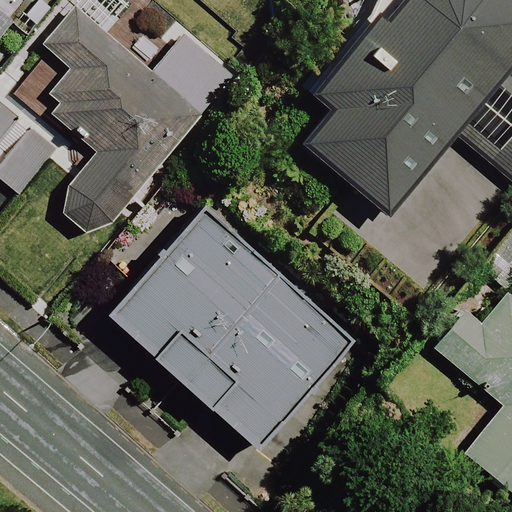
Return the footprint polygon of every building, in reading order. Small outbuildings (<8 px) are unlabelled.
[(58,0),(0,0),(0,29),(2,27),(21,44),(58,0)] [(511,84),(499,74),(511,57),(511,4),(506,0),(397,0),(378,23),(367,14),(297,99),(309,108),(281,142),(378,221),(443,141),(460,155),(511,198),(511,84)] [(47,83),(34,99),(49,111),(42,119),(86,155),(43,208),(88,246),(225,80),(179,41),(148,80),(64,11),(22,62),(47,83)] [(341,349),(198,221),(106,325),(249,452),(341,349)] [(511,306),(495,293),(471,324),(452,308),(422,345),(498,407),(458,456),(511,499),(511,306)]
